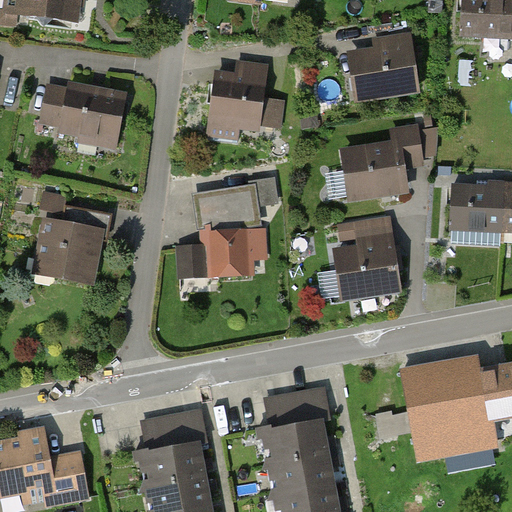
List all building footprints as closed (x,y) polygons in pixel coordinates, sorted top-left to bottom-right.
[(21,0),(19,27),(84,33),(87,0),(21,0)] [(511,0),(465,0),(463,44),(511,46),(511,0)] [(351,52),(360,108),(425,97),(416,41),(351,52)] [(221,68),(212,133),(266,141),(275,76),(221,68)] [(132,100),(52,88),(45,135),(125,147),(132,100)] [(346,152),(353,206),(417,197),(409,144),(346,152)] [(275,174),(261,176),(264,200),(278,198),(275,174)] [(454,235),(507,237),(509,187),(456,185),(454,235)] [(100,285),(111,218),(47,208),(36,274),(100,285)] [(405,298),(394,220),(337,228),(347,306),(405,298)] [(182,238),(187,285),(268,276),(263,230),(182,238)] [(323,271),(324,291),(341,291),(340,271),(323,271)] [(486,357),(406,372),(422,460),(503,445),(499,424),(511,421),(511,369),(490,374),(486,357)] [(324,388),(262,402),(268,428),(329,415),(324,388)] [(202,411),(140,425),(146,452),(208,439),(202,411)] [(263,433),(269,464),(335,452),(329,421),(263,433)] [(48,437),(0,446),(0,486),(5,511),(35,511),(94,500),(85,455),(53,461),(48,437)] [(140,458),(146,489),(211,477),(206,446),(140,458)] [(269,464),(275,495),(340,483),(335,452),(269,464)] [(146,489),(149,511),(195,511),(217,508),(211,477),(146,489)] [(275,495),(277,511),(345,511),(340,483),(275,495)]
